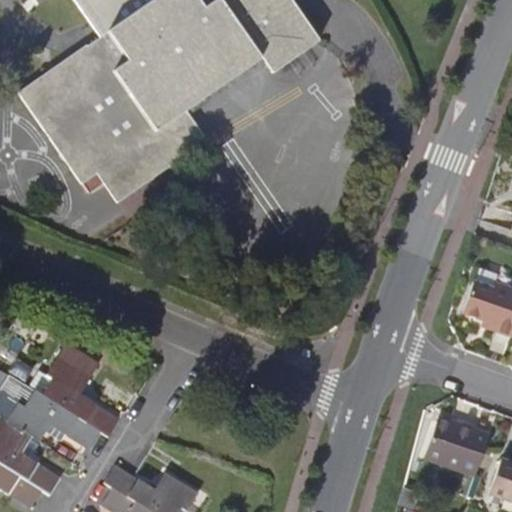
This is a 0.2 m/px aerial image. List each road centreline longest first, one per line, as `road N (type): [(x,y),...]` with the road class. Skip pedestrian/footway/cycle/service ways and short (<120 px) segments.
road 1 (tertiary): [(511,0),(379,343)]
road 2 (residential): [(187,338),(67,511)]
road 3 (residential): [(0,257),(187,338)]
road 4 (residential): [(187,338),(353,410)]
road 5 (residential): [(511,392),(379,343)]
